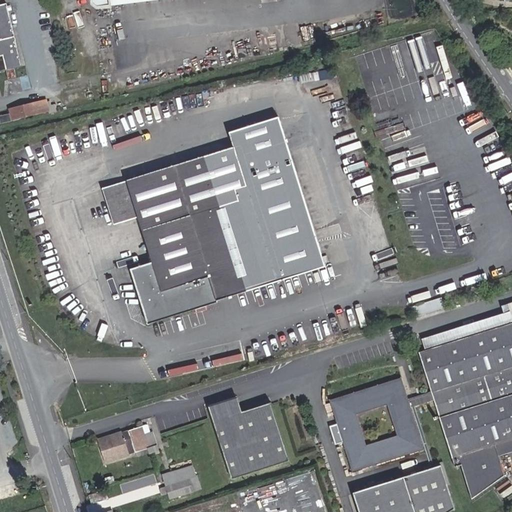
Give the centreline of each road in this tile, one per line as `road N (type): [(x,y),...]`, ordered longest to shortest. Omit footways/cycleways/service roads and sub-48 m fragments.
road 1 (unknown): [(172,357),(300,312),(357,274),(353,240),(297,96),(228,104),(89,152),(69,177),(64,201),(75,239),(100,303),(125,331)]
road 2 (unclassified): [(0,295),(66,511)]
road 3 (unknown): [(26,379),(172,357)]
road 4 (unknown): [(303,363),(344,500)]
road 5 (unknown): [(0,98),(39,79),(24,0)]
